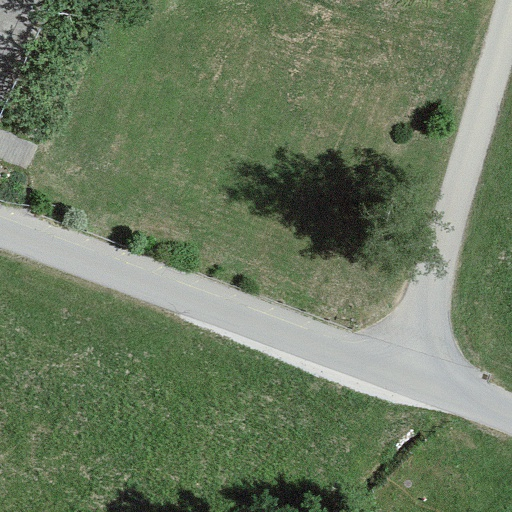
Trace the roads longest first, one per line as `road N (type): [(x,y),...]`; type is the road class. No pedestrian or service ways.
road 1 (residential): [(0,225),(405,374)]
road 2 (residential): [(405,374),(511,8)]
